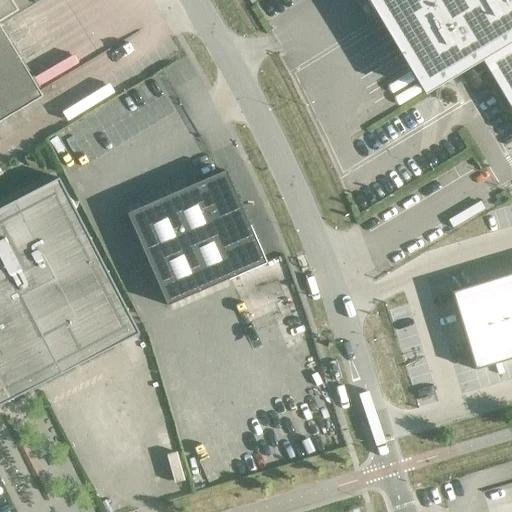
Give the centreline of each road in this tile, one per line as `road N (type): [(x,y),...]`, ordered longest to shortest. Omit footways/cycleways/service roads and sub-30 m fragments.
road 1 (unclassified): [(390,471),(329,268),(292,183),(191,0)]
road 2 (unclassified): [(254,511),(390,471)]
